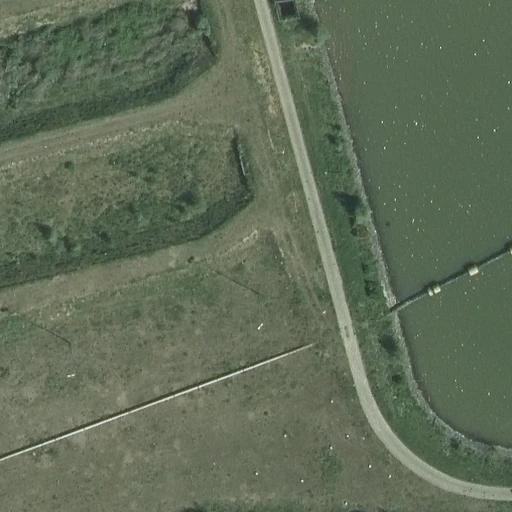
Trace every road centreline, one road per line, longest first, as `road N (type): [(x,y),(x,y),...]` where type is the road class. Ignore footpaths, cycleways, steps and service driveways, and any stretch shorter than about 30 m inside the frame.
road 1 (track): [(0,302),(217,245),(270,204),(216,0)]
road 2 (track): [(0,160),(243,101)]
